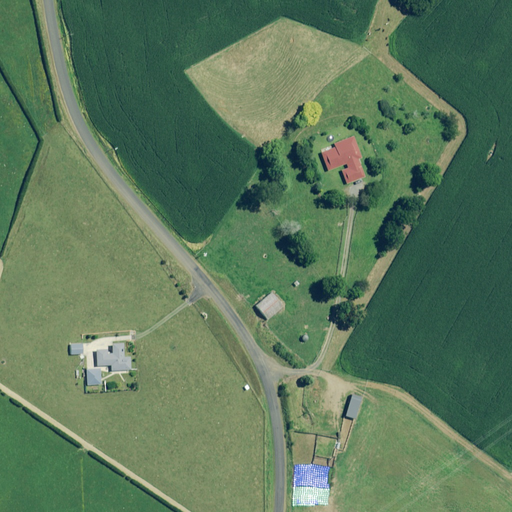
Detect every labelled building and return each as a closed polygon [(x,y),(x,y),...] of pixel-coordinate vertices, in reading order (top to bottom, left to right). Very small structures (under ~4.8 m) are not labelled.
[(360,158),(352,137),(332,144),(334,148),(320,153),(327,171),(345,164),(347,169),(340,171),(345,184),(364,177),(357,159),(360,158)] [(282,307),(270,293),(255,306),(267,320),(282,307)] [(81,354),(81,344),(69,345),(70,355),(81,354)] [(123,358),(122,344),(111,345),(111,354),(106,354),(106,350),(95,351),(96,366),(110,366),(110,371),(130,370),(129,357),(123,358)] [(99,385),(99,369),(85,370),(86,386),(99,385)] [(360,397),(349,394),(343,416),(353,419),(360,397)]
